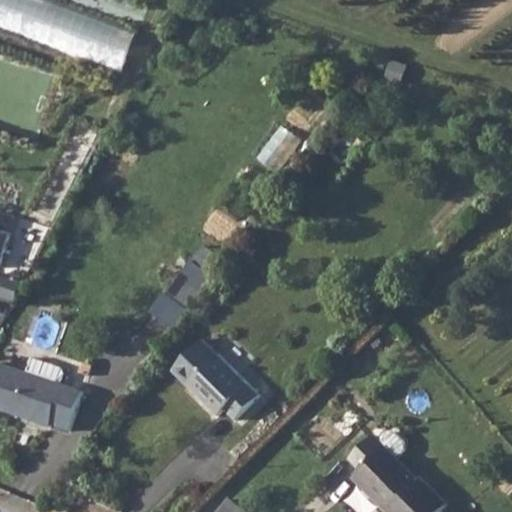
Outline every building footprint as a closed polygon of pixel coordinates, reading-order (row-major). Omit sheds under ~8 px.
[(53,0),(0,0),(0,23),(112,69),(123,43),(131,46),(136,33),(53,0)] [(282,122),(255,154),(275,171),(302,139),(282,122)] [(224,205),(209,225),(227,238),(242,217),(224,205)] [(0,262),(2,263),(11,236),(0,232),(0,262)] [(173,328),(214,278),(191,260),(150,310),(173,328)] [(0,293),(19,301),(28,285),(1,275),(0,277),(0,293)] [(238,420),(263,398),(226,356),(213,341),(179,371),(220,417),(228,410),(238,420)] [(3,361),(0,370),(0,406),(56,424),(58,421),(77,427),(88,387),(3,361)] [(394,499),(410,511),(443,511),(459,493),(428,466),(423,470),(401,452),(407,443),(389,426),(381,434),(376,430),(354,456),(368,469),(362,477),(390,503),(394,499)] [(247,511),(232,498),(219,511),(247,511)]
